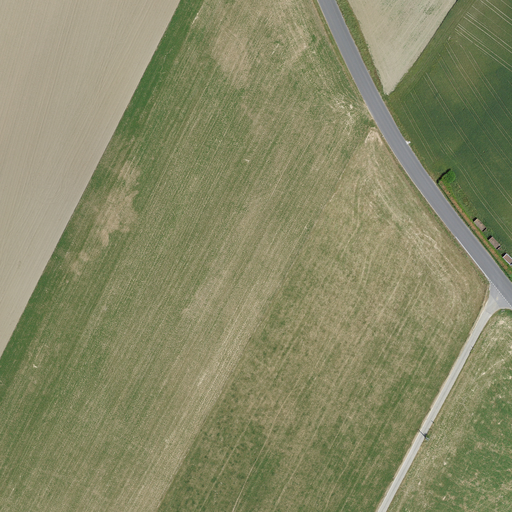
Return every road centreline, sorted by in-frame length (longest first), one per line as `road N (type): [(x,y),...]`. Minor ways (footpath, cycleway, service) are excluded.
road 1 (tertiary): [(511,297),(413,173),(327,0)]
road 2 (track): [(382,511),(502,286)]
